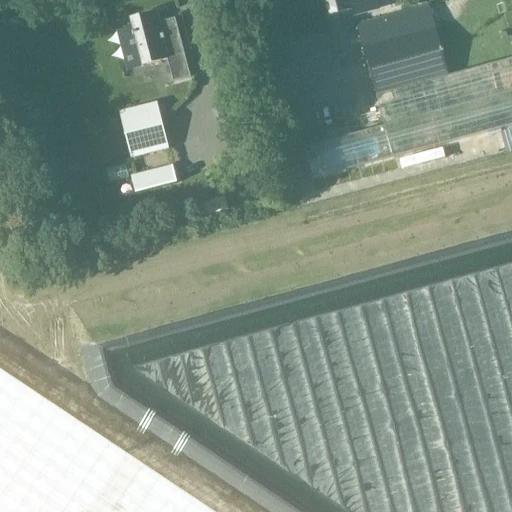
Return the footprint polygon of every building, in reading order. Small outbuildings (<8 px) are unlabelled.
[(323,0),(329,17),(353,10),(355,16),(378,9),(375,0),(323,0)] [(380,18),(356,25),(374,93),(446,74),(434,29),(428,5),(380,18)] [(154,12),(128,20),(136,47),(129,49),(135,68),(165,60),(172,82),(189,77),(173,19),(157,23),(154,12)] [(511,125),(511,58),(447,77),(446,74),(374,93),(383,126),(303,147),(312,180),(511,125)] [(156,103),(118,113),(123,133),(129,156),(167,147),(156,103)] [(175,134),(188,132),(185,116),(173,118),(175,134)] [(171,166),(130,176),(134,192),(175,182),(171,166)] [(348,185),(324,195),(332,216),(357,206),(348,185)] [(333,225),(339,249),(363,244),(357,219),(333,225)] [(0,511),(241,511),(0,351),(0,511)]
